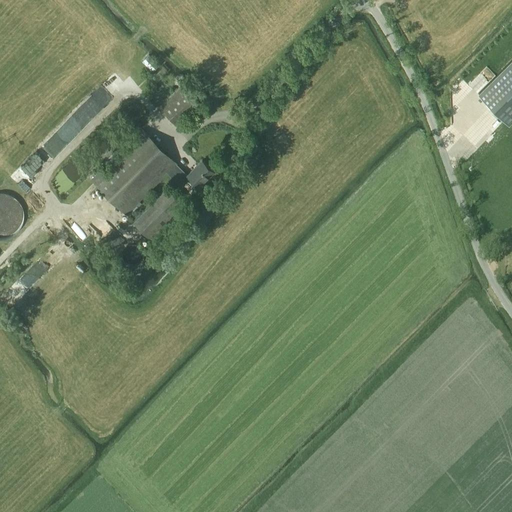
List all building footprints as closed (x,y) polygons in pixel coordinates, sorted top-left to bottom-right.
[(147,55),(143,61),(153,67),(157,61),(147,55)] [(509,124),(511,120),(511,59),(479,93),(509,124)] [(199,103),(183,86),(159,107),(175,125),(199,103)] [(91,179),(94,181),(126,213),(167,172),(181,186),(190,178),(198,186),(213,171),(202,160),(187,175),(176,164),(177,163),(142,128),(91,179)] [(39,150),(30,159),(42,171),(51,162),(39,150)] [(188,208),(166,186),(133,220),(155,242),(188,208)] [(103,236),(117,244),(123,235),(109,226),(103,236)] [(122,254),(122,256),(122,257),(123,258),(123,259),(124,260),(124,262),(125,263),(126,263),(127,264),(128,265),(130,265),(131,266),(132,266),(133,266),(135,266),(136,265),(137,265),(138,264),(139,264),(140,263),(141,262),(142,261),(143,260),(143,258),(143,257),(144,256),(144,255),(143,253),(143,252),(143,251),(142,250),(141,249),(141,248),(140,247),(139,246),(137,245),(136,245),(135,245),(134,244),(132,244),(131,245),(130,245),(129,245),(128,246),(127,247),(126,247),(125,248),(124,249),(123,251),(123,252),(122,253),(122,254)] [(18,304),(60,261),(48,249),(6,292),(18,304)]
